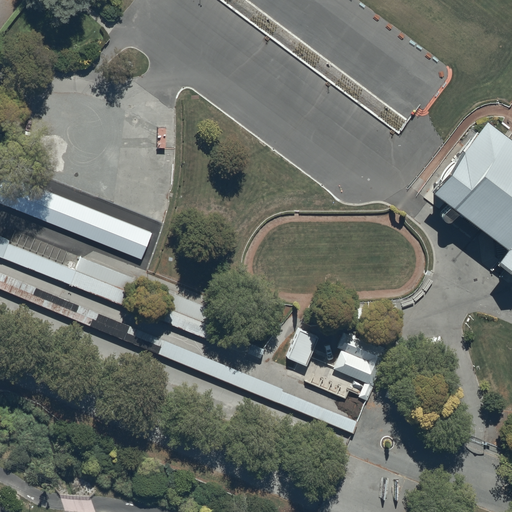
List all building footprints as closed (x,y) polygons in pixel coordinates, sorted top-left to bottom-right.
[(160,0),(163,2),(158,7),(146,22),(160,33),(167,23),(239,74),(234,81),(238,83),(233,89),(246,97),(245,98),(255,106),(258,102),(283,127),(293,114),(357,166),(350,175),(363,186),(375,171),(382,177),(411,138),(408,136),(440,94),(437,91),(441,86),(327,0),(160,0)] [(70,92),(45,242),(94,252),(118,99),(70,92)] [(511,135),(485,116),(425,194),(511,259),(511,135)] [(76,265),(0,234),(0,250),(215,337),(225,313),(80,253),(76,265)] [(0,286),(352,432),(357,420),(281,390),(282,388),(0,271),(0,286)] [(357,320),(357,304),(337,304),(338,320),(357,320)] [(316,336),(298,328),(286,357),(305,364),(316,336)] [(340,345),(332,364),(365,378),(358,393),(366,397),(387,348),(343,329),(336,344),(340,345)] [(309,371),(305,380),(344,398),(348,389),(309,371)] [(390,379),(384,392),(399,398),(404,385),(390,379)]
